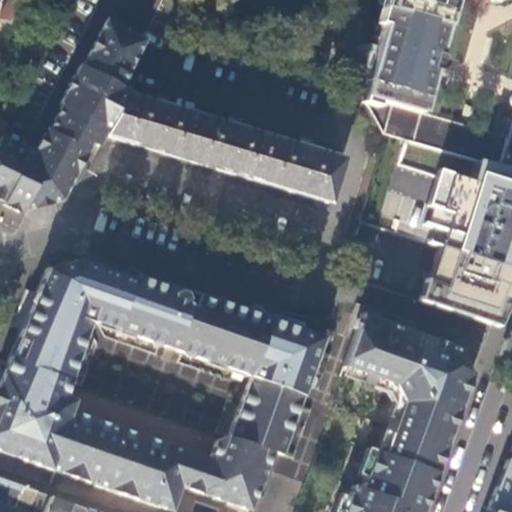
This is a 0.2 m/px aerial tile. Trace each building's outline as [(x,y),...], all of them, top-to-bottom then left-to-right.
[(8,0),(0,17),(0,18),(9,24),(20,2),(17,0),(8,0)] [(388,0),(374,46),(367,69),(360,94),(390,103),(420,112),(432,69),(432,70),(435,70),(438,69),(440,67),(441,66),(442,64),(442,60),(441,58),(439,56),(437,55),(436,55),(449,6),(450,0),(388,0)] [(39,11),(23,3),(13,21),(29,30),(39,11)] [(66,108),(41,157),(42,170),(40,171),(22,208),(62,201),(69,188),(62,186),(56,155),(120,29),(109,24),(85,70),(81,68),(61,106),(66,108)] [(126,95),(129,89),(128,89),(128,88),(127,87),(126,87),(125,85),(125,84),(125,83),(125,82),(125,80),(126,79),(144,42),(120,29),(56,155),(62,186),(69,188),(90,147),(94,145),(99,148),(105,136),(126,95)] [(507,102),(509,105),(511,107),(511,106),(511,109),(504,138),(496,168),(511,172),(511,90),(511,91),(509,93),(507,95),(506,99),(507,102)] [(126,95),(105,136),(327,202),(340,159),(126,95)] [(420,112),(390,103),(384,136),(403,142),(496,168),(504,138),(420,112)] [(23,152),(0,140),(0,199),(5,201),(3,205),(20,213),(22,208),(40,171),(42,170),(41,157),(24,150),(23,152)] [(511,172),(496,168),(403,142),(395,167),(433,179),(418,226),(430,230),(426,244),(438,247),(511,271),(511,172)] [(371,182),(365,203),(389,210),(395,189),(371,182)] [(420,302),(493,325),(511,282),(511,271),(438,247),(420,302)] [(22,331),(9,363),(10,364),(68,384),(91,323),(248,378),(228,436),(223,438),(271,455),(281,458),(324,339),(297,331),(298,325),(253,313),(217,302),(217,300),(136,276),(128,297),(105,288),(111,269),(93,263),(92,266),(79,260),(47,270),(37,295),(22,331)] [(465,388),(471,374),(466,373),(458,354),(460,349),(359,314),(340,370),(391,391),(400,408),(382,455),(374,452),(362,484),(416,501),(426,473),(434,475),(449,435),(441,432),(451,402),(459,405),(465,388)] [(247,511),(271,455),(223,438),(215,441),(208,461),(68,413),(72,402),(63,399),(68,384),(10,364),(0,387),(0,451),(55,471),(54,473),(166,511),(170,511),(179,488),(247,511)] [(511,511),(511,457),(511,460),(506,459),(487,508),(493,509),(497,510),(504,511),(511,511)] [(0,503),(13,508),(21,487),(0,479),(0,503)] [(416,501),(362,484),(359,490),(351,487),(341,511),(420,511),(413,508),(416,501)] [(43,511),(50,498),(38,493),(30,511),(43,511)] [(43,511),(85,511),(86,510),(50,498),(43,511)]
